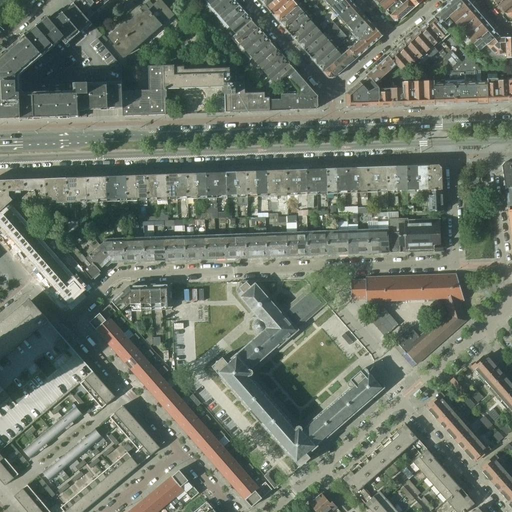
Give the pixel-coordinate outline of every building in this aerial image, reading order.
[(70,0),(74,3),(88,19),(109,0),(70,0)] [(216,13),(230,0),(216,0),(210,6),(216,13)] [(222,20),(238,6),(233,0),(230,0),(216,13),(222,20)] [(273,15),(289,0),(274,0),(266,7),(273,15)] [(279,22),(297,6),(292,0),(289,0),(273,15),(279,22)] [(316,6),(311,0),(307,0),(306,1),(313,9),(316,6)] [(338,15),(352,2),(350,0),(339,0),(331,8),(338,15)] [(385,10),(396,0),(381,0),(378,2),(385,10)] [(398,21),(415,7),(408,0),(404,0),(402,3),(399,0),(396,0),(385,10),(395,21),(398,21)] [(454,13),(468,1),(466,0),(453,0),(447,5),(454,13)] [(511,0),(503,0),(498,5),(505,14),(511,7),(511,0)] [(124,57),(172,15),(160,1),(140,18),(139,16),(126,26),(124,24),(110,37),(117,45),(115,46),(124,57)] [(455,23),(473,7),(468,1),(454,13),(449,17),(455,23)] [(132,2),(124,8),(127,13),(135,6),(132,2)] [(345,23),(360,11),(352,2),(338,15),(345,23)] [(123,108),(122,91),(122,85),(101,86),(100,83),(77,84),(77,94),(50,95),(49,92),(24,93),(20,89),(19,74),(31,63),(50,47),(52,46),(53,47),(64,37),(67,41),(90,21),(88,19),(74,3),(71,6),(66,10),(56,19),(57,20),(53,23),(47,17),(9,50),(0,57),(0,119),(20,119),(20,120),(79,118),(79,117),(86,117),(86,102),(93,102),(93,109),(98,108),(105,108),(122,108),(123,108)] [(444,22),(449,17),(454,13),(447,5),(433,17),(443,28),(447,25),(444,22)] [(229,27),(245,13),(238,6),(222,20),(229,27)] [(285,29),(304,13),(297,6),(279,22),(285,29)] [(324,14),(316,6),(313,9),(317,14),(320,17),(324,14)] [(473,7),(455,23),(461,30),(479,14),(473,7)] [(352,31),(366,19),(360,11),(345,23),(352,31)] [(235,34),(251,20),(245,13),(229,27),(235,34)] [(291,36),(310,20),(304,13),(285,29),(291,36)] [(479,14),(461,30),(467,37),(485,21),(479,14)] [(449,35),(443,28),(433,17),(426,23),(441,40),(442,41),(449,35)] [(362,38),(374,27),(366,19),(352,31),(360,40),(362,38)] [(239,44),(257,27),(251,20),(235,34),(232,36),(239,44)] [(298,43),(316,27),(310,20),(291,36),(298,43)] [(485,21),(467,37),(473,44),(491,28),(485,21)] [(426,23),(418,30),(433,46),(441,40),(426,23)] [(245,51),(263,34),(257,27),(239,44),(245,51)] [(304,50),(322,34),(316,27),(298,43),(304,50)] [(380,38),(380,34),(374,27),(362,38),(369,47),(380,38)] [(479,51),(497,35),(491,28),(473,44),(479,51)] [(347,37),(340,29),(335,34),(342,41),(347,37)] [(418,30),(411,36),(426,53),(433,46),(418,30)] [(251,58),(270,42),(263,34),(245,51),(251,58)] [(310,58),(328,42),(322,34),(304,50),(310,58)] [(342,42),(336,35),(328,42),(310,58),(316,65),(334,49),(342,42)] [(505,58),(504,38),(500,38),(497,35),(479,51),(486,59),(505,58)] [(411,36),(404,43),(418,60),(426,53),(411,36)] [(356,58),(369,47),(362,38),(360,40),(352,47),(348,50),(356,58)] [(235,46),(229,40),(226,43),(232,49),(235,46)] [(258,65),(276,49),(270,42),(251,58),(258,65)] [(341,56),(348,50),(346,47),(342,42),(334,49),(316,65),(323,72),(341,56)] [(404,43),(396,50),(411,66),(418,60),(404,43)] [(264,72),(282,56),(276,49),(258,65),(264,72)] [(233,50),(232,50),(230,52),(236,59),(238,57),(233,50)] [(333,79),(356,58),(348,50),(341,56),(323,72),(328,78),(333,79)] [(411,66),(396,50),(389,56),(397,66),(403,73),(411,66)] [(446,54),(442,50),(436,55),(440,60),(446,54)] [(462,63),(450,51),(442,59),(444,73),(464,72),(464,71),(462,68),(464,67),(461,64),(462,63)] [(270,79),(288,63),(282,56),(264,72),(270,79)] [(397,66),(389,56),(378,66),(386,75),(397,66)] [(477,104),(477,81),(476,76),(476,71),(479,71),(481,71),(478,66),(472,60),(464,67),(462,68),(464,71),(465,72),(465,79),(466,81),(467,104),(477,104)] [(250,63),(249,64),(245,68),(249,72),(254,68),(250,63)] [(288,77),(295,71),(288,63),(270,79),(277,87),(288,77)] [(166,115),(166,98),(167,98),(166,89),(224,87),(225,113),(270,111),(270,100),(270,98),(265,98),(264,93),(251,93),(251,89),(245,89),(244,83),(235,83),(235,73),(230,73),(230,68),(184,70),(184,67),(174,67),(174,66),(148,66),(149,90),(122,91),(123,108),(123,116),(166,115)] [(377,83),(386,75),(378,66),(368,75),(376,84),(377,83)] [(307,84),(295,71),(288,77),(290,80),(298,90),(299,91),(307,84)] [(381,107),(380,89),(380,87),(377,83),(376,84),(368,75),(360,81),(369,92),(370,108),(373,107),(375,108),(378,108),(379,107),(381,107)] [(508,77),(497,78),(499,103),(509,103),(508,77)] [(487,78),(487,81),(488,103),(499,103),(497,78),(487,78)] [(424,80),(414,81),(415,106),(425,106),(424,80)] [(433,80),(424,80),(425,106),(435,105),(434,83),(433,80)] [(370,108),(369,92),(360,81),(345,94),(346,106),(349,108),(370,108)] [(403,81),(404,87),(405,106),(404,106),(405,107),(408,107),(409,106),(415,106),(414,81),(403,81)] [(466,81),(455,82),(456,104),(467,104),(466,81)] [(487,81),(477,81),(477,104),(488,103),(487,81)] [(444,82),(434,83),(435,105),(445,105),(444,82)] [(455,82),(444,82),(445,105),(456,104),(455,82)] [(318,96),(307,84),(299,91),(298,92),(299,92),(299,99),(318,99),(318,96)] [(405,106),(404,87),(392,88),(392,107),(394,108),(397,108),(398,107),(404,106),(405,106)] [(392,107),(392,88),(380,89),(381,107),(384,107),(386,108),(389,108),(390,107),(392,107)] [(299,110),(299,99),(299,92),(298,92),(299,91),(298,90),(298,92),(287,92),(288,111),(299,110)] [(288,111),(287,92),(281,92),(281,100),(270,100),(270,111),(288,111)] [(318,107),(318,99),(299,99),(299,110),(315,110),(318,107)] [(511,162),(504,163),(502,166),(508,207),(511,205),(511,162)] [(438,165),(427,166),(429,190),(429,191),(432,190),(432,189),(442,188),(441,168),(438,165)] [(408,190),(407,166),(396,167),(397,191),(408,190)] [(418,190),(417,166),(407,166),(408,190),(408,193),(409,193),(417,193),(418,193),(418,190)] [(427,166),(417,166),(418,190),(429,190),(427,166)] [(377,192),(376,167),(366,168),(368,193),(377,192)] [(387,192),(387,191),(386,167),(376,167),(377,192),(387,192)] [(397,191),(396,167),(386,167),(387,191),(397,191)] [(348,194),(346,168),(336,169),(337,194),(348,194)] [(357,193),(356,168),(346,168),(348,194),(357,193)] [(368,193),(366,168),(356,168),(357,193),(368,193)] [(327,194),(326,169),(316,170),(317,195),(327,194)] [(337,194),(336,169),(326,169),(327,194),(337,194)] [(297,196),(296,170),(286,171),(287,196),(297,196)] [(307,195),(306,170),(296,170),(297,196),(307,195)] [(317,195),(316,170),(306,170),(307,195),(317,195)] [(268,197),(266,171),(256,172),(258,197),(268,197)] [(277,196),(276,171),(266,171),(268,197),(277,196)] [(287,196),(286,171),(276,171),(277,196),(287,196)] [(238,198),(237,172),(227,173),(228,198),(238,198)] [(248,198),(247,172),(237,172),(238,198),(238,206),(248,206),(248,198)] [(258,197),(256,172),(247,172),(248,198),(258,197)] [(218,199),(217,173),(206,174),(208,199),(208,205),(217,205),(216,199),(218,199)] [(228,198),(227,173),(217,173),(218,199),(228,198)] [(188,200),(186,174),(177,175),(178,200),(188,200)] [(198,200),(196,174),(186,174),(188,200),(198,200)] [(208,199),(206,174),(196,174),(198,200),(208,199)] [(482,182),(481,175),(478,175),(478,174),(470,175),(471,184),(479,183),(479,182),(482,182)] [(158,201),(157,175),(147,176),(148,202),(158,201)] [(168,201),(167,175),(157,175),(158,201),(168,201)] [(178,200),(177,175),(167,175),(168,201),(178,200)] [(129,202),(127,176),(117,177),(118,203),(129,202)] [(139,202),(137,176),(127,176),(129,202),(139,202)] [(148,202),(147,176),(137,176),(139,202),(148,202)] [(98,204),(97,177),(87,178),(89,202),(89,203),(89,204),(98,204)] [(109,203),(107,177),(97,177),(98,204),(109,203)] [(118,203),(117,177),(107,177),(109,203),(118,203)] [(79,203),(78,178),(67,179),(69,203),(79,203)] [(89,202),(87,178),(78,178),(79,203),(89,203),(89,202)] [(48,204),(47,179),(35,180),(36,204),(48,204)] [(58,203),(57,179),(47,179),(48,204),(58,203)] [(69,203),(67,179),(57,179),(58,203),(69,203)] [(0,198),(5,194),(12,201),(15,198),(15,180),(0,180),(0,198)] [(27,204),(26,180),(15,180),(15,198),(18,195),(21,198),(26,204),(27,204)] [(36,204),(35,180),(26,180),(27,204),(36,204)] [(442,188),(432,189),(432,190),(432,195),(429,195),(429,211),(443,211),(442,188)] [(5,194),(0,198),(0,211),(7,206),(12,201),(5,194)] [(7,206),(0,211),(0,220),(3,224),(14,213),(7,206)] [(14,213),(3,224),(9,231),(21,221),(14,213)] [(265,222),(265,218),(251,218),(251,227),(256,227),(255,222),(265,222)] [(444,245),(443,225),(441,225),(441,223),(440,223),(440,220),(408,221),(408,218),(387,219),(388,228),(389,253),(409,252),(409,250),(434,249),(434,251),(442,251),(444,251),(444,250),(445,249),(445,247),(444,245)] [(21,221),(9,231),(16,238),(27,228),(21,221)] [(295,222),(286,223),(286,232),(296,232),(295,222)] [(72,233),(77,238),(86,230),(81,224),(72,233)] [(27,228),(16,238),(22,246),(34,236),(27,228)] [(266,257),(264,233),(264,228),(254,229),(254,233),(256,258),(266,257)] [(389,253),(388,228),(376,229),(377,253),(389,253)] [(367,254),(366,229),(356,230),(358,254),(367,254)] [(377,253),(376,229),(366,229),(367,254),(377,253)] [(338,255),(336,230),(326,231),(327,255),(338,255)] [(348,255),(346,230),(336,230),(338,255),(348,255)] [(358,254),(356,230),(346,230),(348,255),(358,254)] [(307,256),(306,231),(296,232),(297,256),(307,256)] [(317,256),(316,231),(306,231),(307,256),(317,256)] [(327,255),(326,231),(316,231),(317,256),(327,255)] [(286,257),(285,232),(274,233),(276,257),(286,257)] [(297,256),(296,232),(286,232),(285,232),(286,257),(297,256)] [(254,233),(244,234),(245,258),(256,258),(254,233)] [(276,257),(274,233),(264,233),(266,257),(276,257)] [(224,234),(213,235),(215,259),(225,259),(224,234)] [(234,234),(224,234),(225,259),(235,259),(234,234)] [(244,234),(234,234),(235,259),(245,258),(244,234)] [(193,235),(183,236),(185,260),(194,260),(193,235)] [(204,235),(193,235),(194,260),(205,260),(204,235)] [(213,235),(204,235),(205,260),(215,259),(213,235)] [(34,236),(22,246),(29,253),(40,243),(34,236)] [(173,236),(163,237),(165,261),(174,261),(173,236)] [(183,236),(173,236),(174,261),(185,260),(183,236)] [(143,237),(133,238),(134,262),(144,262),(143,237)] [(153,237),(143,237),(144,262),(154,261),(153,237)] [(163,237),(153,237),(154,261),(165,261),(163,237)] [(69,242),(65,238),(60,242),(64,246),(69,242)] [(103,243),(100,246),(104,251),(105,265),(106,267),(111,263),(114,263),(113,238),(103,239),(103,243)] [(123,238),(113,238),(114,263),(124,263),(123,238)] [(133,238),(123,238),(124,263),(134,262),(133,238)] [(40,243),(29,253),(35,261),(47,251),(40,243)] [(104,251),(100,246),(89,257),(94,263),(91,265),(99,274),(106,267),(105,265),(104,251)] [(47,251),(35,261),(42,268),(53,258),(47,251)] [(53,258),(42,268),(48,276),(60,265),(53,258)] [(60,265),(48,276),(55,283),(66,273),(60,265)] [(99,274),(91,265),(85,272),(92,280),(99,274)] [(66,273),(55,283),(61,291),(73,280),(66,273)] [(365,280),(351,281),(351,300),(366,299),(366,302),(439,299),(443,315),(419,337),(410,327),(395,341),(406,354),(416,365),(465,321),(460,301),(464,301),(456,275),(365,278),(365,280)] [(73,280),(61,291),(68,298),(79,288),(73,280)] [(311,451),(383,388),(375,378),(372,374),(371,373),(370,373),(369,372),(368,372),(367,370),(362,369),(361,372),(360,371),(350,380),(351,381),(348,382),(347,384),(348,387),(350,388),(302,430),(301,427),(296,427),(295,429),(249,377),(252,376),(252,371),(250,369),(277,346),(278,347),(298,330),(296,329),(325,303),(311,287),(282,312),(280,311),(279,312),(252,282),(240,282),(238,294),(255,314),(252,318),(255,322),(254,323),(253,326),(254,330),(259,336),(236,355),(231,359),(226,354),(212,367),(300,467),(315,455),(311,451)] [(160,285),(149,286),(150,311),(161,311),(160,285)] [(170,285),(160,285),(161,311),(171,310),(170,285)] [(129,286),(112,302),(121,312),(129,306),(131,307),(129,286)] [(140,286),(129,286),(131,307),(133,307),(133,311),(141,311),(140,286)] [(149,286),(140,286),(141,311),(150,311),(149,286)] [(0,451),(1,450),(9,443),(93,372),(48,321),(49,321),(29,298),(0,323),(0,451)] [(109,318),(116,312),(109,305),(89,323),(95,330),(109,318)] [(382,307),(368,319),(384,337),(398,325),(382,307)] [(103,338),(116,326),(114,324),(109,318),(95,330),(103,338)] [(110,346),(123,334),(118,328),(116,326),(103,338),(110,346)] [(344,333),(341,336),(349,345),(352,342),(344,333)] [(117,354),(130,342),(128,340),(123,334),(110,346),(117,354)] [(124,362),(137,350),(132,345),(130,342),(117,354),(124,362)] [(131,370),(144,359),(142,356),(137,350),(124,362),(131,370)] [(406,354),(402,358),(412,369),(416,365),(406,354)] [(510,383),(492,363),(487,356),(484,359),(483,357),(469,369),(472,372),(475,370),(497,395),(510,383)] [(138,378),(152,367),(146,361),(144,359),(131,370),(138,378)] [(145,387),(159,375),(157,372),(152,367),(138,378),(145,387)] [(93,372),(80,384),(87,392),(100,381),(93,372)] [(152,395),(166,383),(161,377),(159,375),(145,387),(152,395)] [(450,382),(462,396),(469,389),(457,375),(450,382)] [(100,381),(87,392),(94,400),(108,389),(100,381)] [(159,403),(173,391),(171,389),(166,383),(152,395),(159,403)] [(511,385),(510,383),(497,395),(511,412),(511,385)] [(108,389),(94,400),(102,409),(115,397),(108,389)] [(475,389),(472,392),(469,394),(477,402),(482,398),(475,389)] [(167,411),(180,399),(175,393),(173,391),(159,403),(167,411)] [(464,424),(446,403),(442,399),(444,397),(442,393),(428,405),(430,407),(427,409),(451,435),(464,424)] [(469,410),(474,405),(466,397),(461,401),(469,410)] [(174,419),(187,407),(180,399),(167,411),(174,419)] [(75,406),(62,418),(69,426),(83,415),(75,406)] [(123,406),(109,418),(117,426),(130,414),(123,406)] [(181,427),(194,415),(187,407),(174,419),(181,427)] [(487,414),(495,422),(500,418),(492,409),(487,414)] [(130,414),(117,426),(124,434),(137,422),(130,414)] [(188,435),(201,423),(199,421),(194,415),(181,427),(188,435)] [(492,425),(484,417),(479,421),(486,430),(492,425)] [(62,418),(49,429),(56,437),(69,426),(62,418)] [(137,422),(124,434),(131,442),(144,430),(137,422)] [(209,432),(203,426),(201,423),(188,435),(195,443),(209,432)] [(405,424),(360,463),(343,479),(365,504),(371,498),(362,488),(382,470),(390,478),(398,471),(390,463),(411,445),(420,455),(427,449),(405,424)] [(485,448),(464,424),(451,435),(473,461),(475,459),(477,461),(490,449),(487,445),(485,448)] [(506,435),(511,430),(506,425),(501,429),(506,435)] [(49,429),(36,439),(43,448),(56,437),(49,429)] [(95,429),(81,440),(89,449),(102,438),(95,429)] [(144,430),(131,442),(138,450),(151,439),(144,430)] [(202,451),(216,440),(214,437),(209,432),(195,443),(202,451)] [(503,438),(498,432),(492,437),(497,443),(503,438)] [(36,439),(23,451),(30,459),(43,448),(36,439)] [(138,450),(136,452),(144,461),(160,448),(151,439),(138,450)] [(81,440),(68,451),(76,460),(89,449),(81,440)] [(209,460),(223,448),(218,442),(216,440),(202,451),(209,460)] [(508,454),(511,450),(511,448),(508,444),(503,449),(508,454)] [(216,468),(230,456),(228,454),(223,448),(209,460),(216,468)] [(427,449),(420,455),(412,462),(419,470),(434,458),(427,449)] [(68,451),(55,462),(62,471),(76,460),(68,451)] [(127,452),(118,459),(130,473),(138,466),(130,457),(127,452)] [(130,457),(138,466),(144,461),(136,452),(130,457)] [(511,478),(500,465),(496,460),(498,458),(495,455),(482,467),(483,468),(481,470),(509,501),(507,503),(511,509),(511,478)] [(224,476),(237,464),(232,458),(230,456),(216,468),(224,476)] [(404,466),(410,460),(408,457),(402,462),(404,466)] [(3,459),(0,461),(0,475),(11,466),(4,458),(3,458),(3,459)] [(434,458),(419,470),(426,478),(440,465),(434,458)] [(118,459),(110,466),(121,480),(130,473),(118,459)] [(55,462),(42,473),(49,482),(62,471),(55,462)] [(231,484),(244,472),(242,470),(237,464),(224,476),(231,484)] [(440,465),(426,478),(433,486),(446,474),(447,473),(440,465)] [(11,466),(0,475),(0,480),(5,486),(18,475),(11,466)] [(110,466),(102,473),(113,487),(121,480),(110,466)] [(402,472),(409,478),(413,474),(406,468),(402,472)] [(199,493),(179,470),(172,477),(183,490),(183,491),(191,500),(199,493)] [(238,492),(251,480),(246,474),(244,472),(231,484),(238,492)] [(268,472),(263,476),(274,489),(279,484),(268,472)] [(398,475),(403,480),(406,478),(401,472),(398,475)] [(102,473),(94,480),(105,494),(113,487),(102,473)] [(446,474),(433,486),(439,493),(454,480),(447,473),(446,474)] [(183,490),(172,477),(163,484),(175,497),(183,491),(183,490)] [(397,486),(400,483),(395,477),(392,480),(397,486)] [(94,480),(85,487),(96,501),(105,494),(94,480)] [(258,488),(251,480),(238,492),(245,500),(258,488)] [(454,480),(439,493),(446,501),(460,488),(454,480)] [(375,486),(377,489),(383,484),(381,481),(375,486)] [(251,507),(272,490),(265,482),(258,488),(245,500),(251,507)] [(410,482),(407,484),(412,490),(415,487),(410,482)] [(175,497),(163,484),(155,490),(166,504),(169,502),(175,497)] [(27,485),(14,496),(21,505),(34,493),(27,485)] [(85,487),(77,494),(88,507),(96,501),(85,487)] [(403,487),(400,490),(405,496),(409,493),(403,487)] [(420,493),(415,487),(412,490),(417,496),(420,493)] [(474,504),(460,488),(446,501),(454,510),(452,511),(464,511),(473,505),(474,504)] [(166,504),(155,490),(147,497),(158,511),(164,506),(166,504)] [(379,491),(371,498),(365,504),(372,511),(373,511),(386,499),(379,491)] [(34,493),(21,505),(26,511),(29,511),(41,502),(34,493)] [(414,499),(409,493),(405,496),(411,502),(414,499)] [(69,500),(69,501),(77,511),(82,511),(88,507),(77,494),(69,500)] [(337,508),(325,495),(323,496),(321,494),(315,499),(326,511),(328,511),(332,509),(333,511),(337,508)] [(156,511),(158,511),(147,497),(138,504),(144,511),(156,511)] [(423,497),(420,500),(425,505),(428,503),(423,497)] [(326,511),(315,499),(309,504),(311,506),(310,508),(313,511),(326,511)] [(386,499),(373,511),(372,511),(371,511),(386,511),(393,507),(386,499)] [(77,511),(69,501),(60,508),(63,511),(77,511)] [(41,502),(29,511),(45,511),(48,510),(41,502)] [(215,511),(213,509),(206,502),(194,511),(215,511)] [(422,508),(417,502),(414,505),(419,511),(422,508)] [(434,509),(428,503),(425,505),(430,511),(434,509)]
